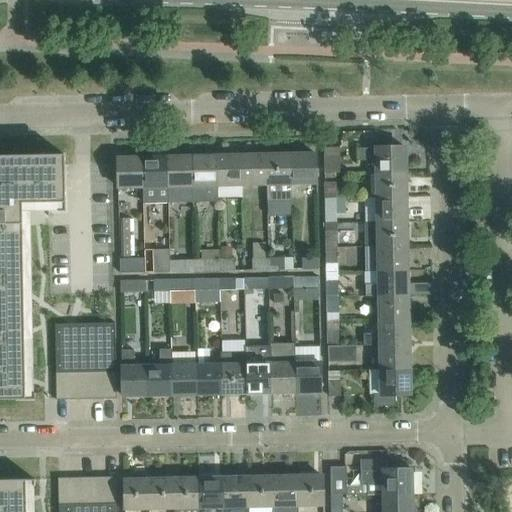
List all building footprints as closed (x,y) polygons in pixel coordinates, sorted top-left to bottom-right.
[(341,173),(341,147),(325,148),(325,173),(341,173)] [(406,174),(406,147),(376,148),(360,148),(360,161),(377,160),(377,174),(406,174)] [(292,184),(291,154),(267,155),(267,184),(268,202),(292,201),(292,184)] [(317,183),(317,154),(291,154),(292,184),(317,183)] [(0,399),(26,399),(26,398),(23,203),(65,202),(66,202),(65,164),(65,161),(64,161),(64,163),(49,163),(49,155),(33,155),(34,163),(20,164),(20,155),(0,155),(0,399)] [(242,185),(242,155),(217,156),(217,185),(242,185)] [(267,184),(267,155),(242,155),(242,185),(267,184)] [(218,201),(217,185),(217,156),(192,157),(193,186),(193,202),(218,201)] [(169,204),(169,186),(168,157),(143,158),(144,187),(144,205),(169,204)] [(193,186),(192,157),(168,157),(169,186),(193,186)] [(144,187),(143,158),(118,158),(119,187),(144,187)] [(407,199),(406,174),(377,174),(377,199),(407,199)] [(337,200),(337,184),(325,184),(326,200),(337,200)] [(407,223),(407,199),(377,199),(378,224),(407,223)] [(337,216),(337,200),(326,200),(326,216),(337,216)] [(131,218),(121,218),(122,257),(132,257),(131,218)] [(408,248),(407,223),(378,224),(378,248),(408,248)] [(338,249),(338,233),(326,233),(327,249),(338,249)] [(267,242),(253,243),(253,270),(268,269),(267,258),(267,242)] [(408,248),(378,248),(379,273),(408,273),(408,248)] [(171,271),(170,249),(155,249),(156,272),(171,271)] [(195,271),(194,260),(176,260),(176,249),(170,249),(171,271),(195,271)] [(338,273),(338,249),(327,249),(327,274),(338,273)] [(219,270),(219,259),(219,250),(199,250),(199,259),(194,260),(195,271),(219,270)] [(319,257),(302,257),(302,269),(319,268),(319,257)] [(294,258),(267,258),(268,269),(294,269),(294,258)] [(236,270),(236,259),(219,259),(219,270),(236,270)] [(136,261),(120,261),(121,272),(137,272),(136,261)] [(339,298),(339,282),(338,273),(327,274),(328,298),(339,298)] [(379,286),(367,286),(368,298),(380,297),(409,297),(408,273),(379,273),(379,286)] [(319,276),(294,277),(294,288),(319,287),(319,276)] [(269,288),(269,277),(244,278),(244,289),(269,288)] [(294,288),(294,277),(269,277),(269,288),(294,288)] [(220,289),(220,278),(195,279),(195,290),(220,289)] [(244,289),(244,278),(220,278),(220,289),(244,289)] [(171,290),(171,279),(155,280),(155,291),(171,290)] [(195,290),(195,279),(171,279),(171,290),(195,290)] [(146,280),(121,280),(121,291),(146,291),(146,280)] [(284,294),(274,294),(275,304),(285,304),(284,294)] [(409,322),(409,305),(409,297),(380,297),(380,322),(409,322)] [(339,323),(339,298),(328,298),(328,323),(339,323)] [(410,346),(409,322),(380,322),(380,333),(365,334),(366,346),(381,345),(381,346),(410,346)] [(116,323),(56,324),(57,373),(68,373),(81,373),(93,372),(106,372),(117,372),(116,323)] [(340,347),(339,331),(339,323),(328,323),(329,347),(340,347)] [(296,392),(296,363),(295,343),(271,344),(271,346),(270,346),(271,393),(296,392)] [(271,393),(270,346),(245,347),(246,364),(246,393),(271,393)] [(355,346),(340,347),(329,347),(329,363),(355,363),(355,346)] [(410,371),(410,346),(381,346),(381,371),(410,371)] [(173,395),(173,366),(172,349),(160,349),(161,366),(148,366),(148,395),(173,395)] [(148,395),(148,366),(136,366),(135,350),(122,350),(123,396),(148,395)] [(322,392),(321,372),(321,362),(296,363),(296,392),(322,392)] [(246,393),(246,364),(222,365),(222,394),(246,393)] [(197,394),(197,365),(173,366),(173,395),(197,394)] [(222,394),(222,365),(197,365),(197,394),(222,394)] [(411,395),(410,371),(381,371),(382,394),(375,394),(375,406),(396,406),(396,395),(411,395)] [(93,372),(81,373),(82,399),(93,399),(93,372)] [(106,372),(93,372),(93,399),(106,399),(106,372)] [(117,372),(106,372),(106,399),(117,398),(117,372)] [(68,373),(57,373),(57,398),(57,400),(69,399),(68,373)] [(81,373),(68,373),(69,399),(82,399),(81,373)] [(341,396),(340,380),(329,380),(330,396),(341,396)] [(331,466),(332,494),(343,494),(348,494),(347,466),(331,466)] [(374,470),(361,470),(361,482),(369,482),(369,494),(369,496),(384,496),(413,496),(412,469),(387,469),(383,469),(383,470),(374,470)] [(299,511),(299,505),(298,476),(273,477),(274,506),(273,506),(273,511),(299,511)] [(324,505),(324,496),(323,476),(298,476),(299,505),(324,505)] [(84,477),(70,478),(71,504),(84,504),(84,477)] [(94,477),(84,477),(84,504),(95,504),(94,477)] [(108,477),(94,477),(95,504),(109,503),(108,477)] [(119,477),(108,477),(109,503),(119,503),(119,477)] [(248,506),(248,477),(224,478),(225,507),(248,506)] [(274,506),(273,477),(248,477),(248,506),(273,506),(274,506)] [(70,478),(59,478),(59,479),(59,504),(71,504),(70,478)] [(199,511),(200,507),(199,478),(175,479),(176,508),(175,511),(199,511)] [(225,507),(224,478),(199,478),(200,507),(225,507)] [(0,511),(27,511),(27,481),(27,479),(0,479),(0,511)] [(151,508),(151,479),(125,480),(125,511),(138,511),(138,509),(151,508)] [(176,508),(175,479),(151,479),(151,508),(176,508)] [(343,511),(343,505),(343,494),(332,494),(331,511),(343,511)] [(413,511),(413,496),(384,496),(384,511),(413,511)]
